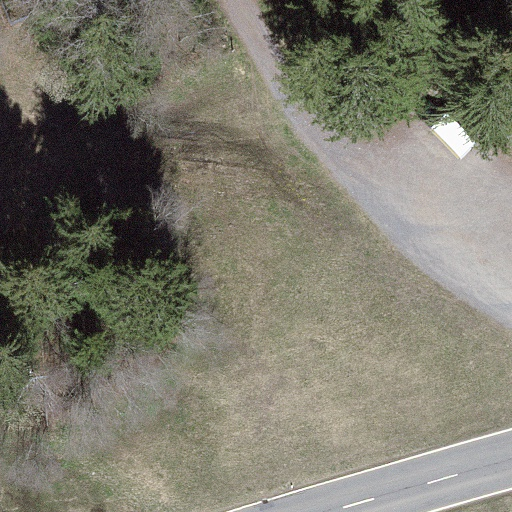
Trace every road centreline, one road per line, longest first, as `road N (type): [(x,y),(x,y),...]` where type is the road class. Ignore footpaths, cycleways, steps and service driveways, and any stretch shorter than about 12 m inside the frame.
road 1 (track): [(511,272),(331,130),(245,0)]
road 2 (tertiary): [(358,511),(511,468)]
